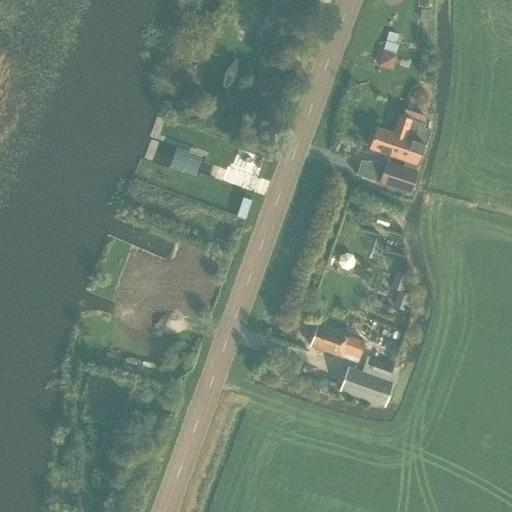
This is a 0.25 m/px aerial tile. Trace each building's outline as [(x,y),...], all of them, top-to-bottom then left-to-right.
[(399,114),(392,133),(376,128),(369,148),(406,161),(404,167),(386,160),(379,182),(411,194),(419,171),(416,170),(418,165),(416,165),(428,130),(422,128),(427,115),(405,108),(402,115),(399,114)] [(389,288),(397,291),(402,293),(408,276),(394,271),(389,288)] [(402,293),(397,291),(392,306),(405,311),(410,295),(402,293)] [(364,343),(347,337),(316,326),(309,346),(357,363),(364,343)] [(393,382),(348,366),(340,391),(385,406),(393,382)]
